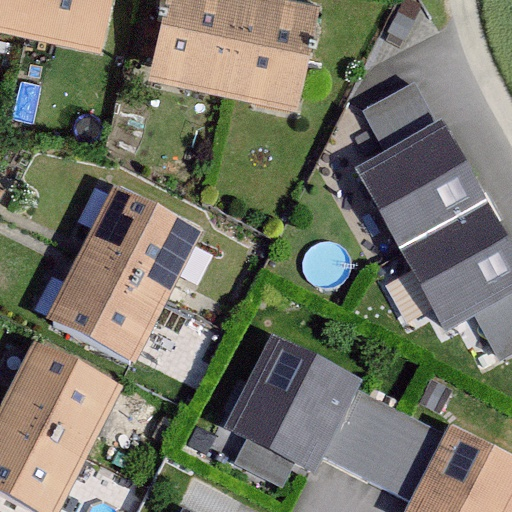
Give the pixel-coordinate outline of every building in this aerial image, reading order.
[(6,24),(28,28),(33,0),(0,0),(0,11),(8,14),(6,24)] [(95,30),(101,0),(33,0),(28,28),(43,31),(45,20),(95,30)] [(212,83),(234,88),(249,10),(204,1),(204,0),(176,0),(164,63),(214,73),(212,83)] [(301,90),(316,14),(293,10),(291,19),(249,10),(234,88),(249,91),(251,80),(301,90)] [(420,83),(367,108),(380,135),(433,111),(420,83)] [(511,213),(511,199),(468,123),(354,188),(404,275),(511,213)] [(0,162),(0,196),(15,171),(0,162)] [(198,232),(115,190),(99,220),(103,222),(86,254),(165,295),(198,232)] [(511,213),(404,275),(446,350),(511,312),(511,213)] [(165,295),(86,254),(63,300),(56,296),(43,320),(129,365),(165,295)] [(374,392),(292,347),(243,435),(324,480),(374,392)] [(122,394),(40,351),(24,382),(27,384),(11,416),(90,457),(122,394)] [(61,511),(90,457),(11,416),(0,436),(0,498),(26,511),(61,511)] [(427,511),(511,511),(511,460),(467,437),(427,511)]
